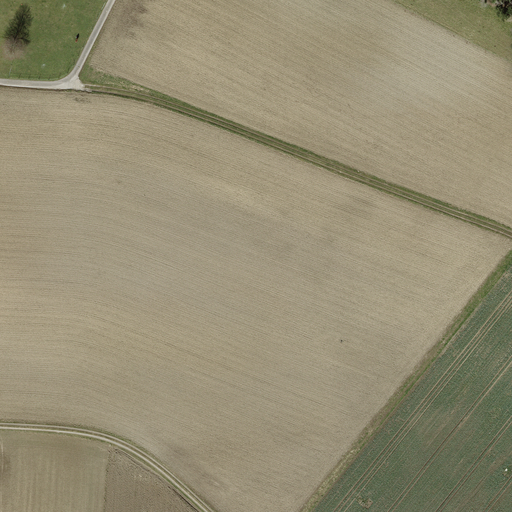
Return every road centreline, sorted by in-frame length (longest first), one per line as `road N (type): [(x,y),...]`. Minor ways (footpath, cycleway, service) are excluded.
road 1 (track): [(511,235),(159,100),(69,85)]
road 2 (track): [(200,511),(114,445),(0,429)]
